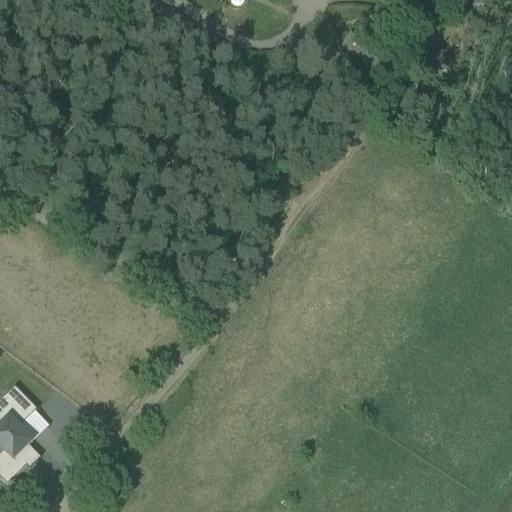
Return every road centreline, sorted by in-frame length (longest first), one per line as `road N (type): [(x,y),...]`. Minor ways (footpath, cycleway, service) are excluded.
road 1 (track): [(457,0),(256,261),(0,115)]
road 2 (unclassified): [(49,511),(212,330),(256,261)]
